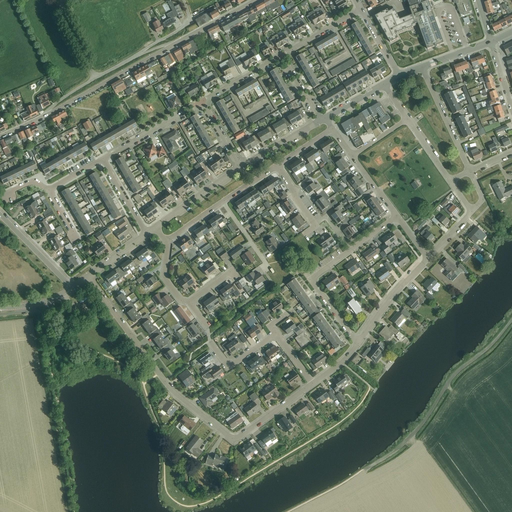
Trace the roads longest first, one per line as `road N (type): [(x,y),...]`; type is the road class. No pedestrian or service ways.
road 1 (residential): [(87,276),(174,391),(234,440),(313,384)]
road 2 (unclassified): [(288,511),(399,447),(458,370),(511,319)]
road 3 (residential): [(357,343),(313,279),(396,217)]
road 4 (unclassified): [(44,116),(165,49)]
road 5 (residential): [(44,116),(146,49)]
